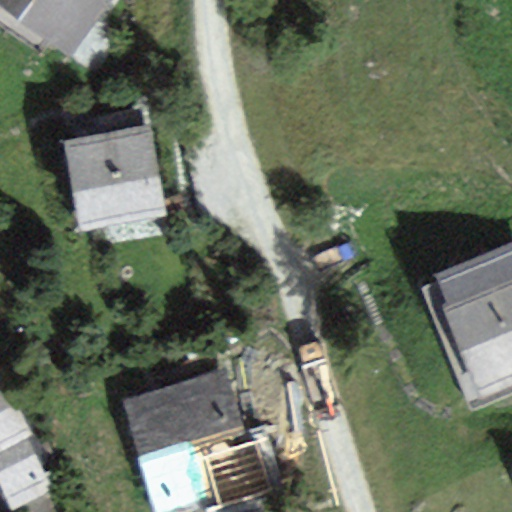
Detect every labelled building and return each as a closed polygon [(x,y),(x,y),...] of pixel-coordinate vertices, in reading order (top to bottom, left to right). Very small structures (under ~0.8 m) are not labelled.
[(103,0),(0,0),(0,6),(63,54),(103,0)] [(135,103),(37,119),(53,214),(151,198),(135,103)] [(511,254),(398,292),(424,373),(511,344),(511,254)] [(222,359),(96,391),(123,497),(250,465),(222,359)] [(0,367),(0,424),(22,415),(0,367)] [(511,511),(511,452),(485,461),(500,511),(511,511)]
